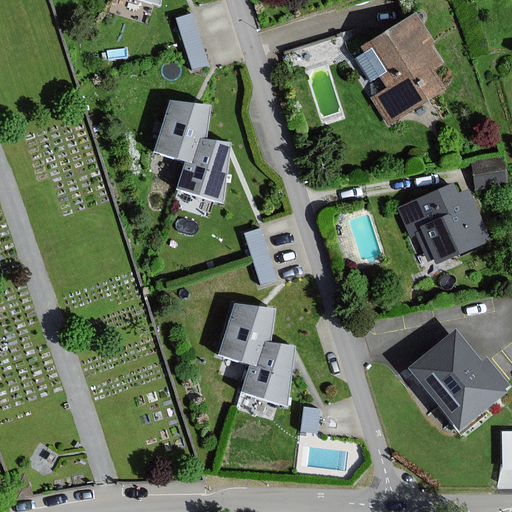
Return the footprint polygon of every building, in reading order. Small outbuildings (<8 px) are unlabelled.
[(434,43),(415,14),(360,50),(363,55),(355,60),(370,84),(376,80),(383,91),(371,99),(390,128),(447,91),(433,71),(442,65),(429,46),(434,43)] [(199,143),(207,111),(168,101),(155,150),(186,158),(195,160),(199,143)] [(222,202),(234,152),(199,143),(195,160),(186,158),(178,191),(222,202)] [(471,161),(471,162),(475,188),(505,183),(501,157),(471,161)] [(451,186),(399,208),(410,233),(420,228),(435,263),(489,240),(467,190),(455,195),(451,186)] [(261,222),(243,226),(258,280),(276,276),(261,222)] [(260,341),(269,308),(229,298),(216,348),(248,356),(256,358),(260,341)] [(480,362),(454,330),(405,370),(457,433),(506,393),(503,390),(508,386),(485,358),(480,362)] [(283,399),(296,349),(260,341),(256,358),(248,356),(240,388),(283,399)]
